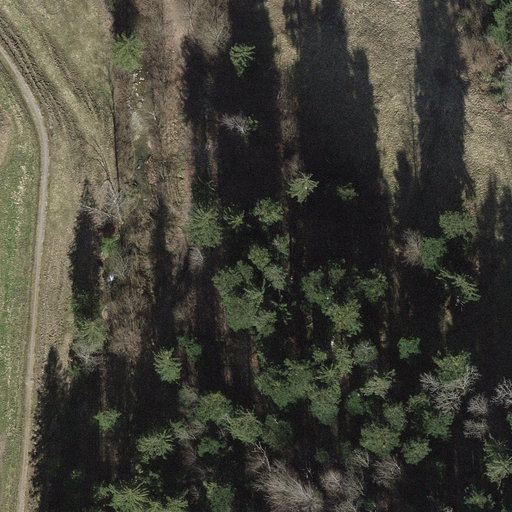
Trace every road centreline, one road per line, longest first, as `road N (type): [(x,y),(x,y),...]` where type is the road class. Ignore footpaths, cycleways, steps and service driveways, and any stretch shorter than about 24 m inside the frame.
road 1 (track): [(451,0),(400,303)]
road 2 (track): [(166,0),(193,127),(192,212)]
